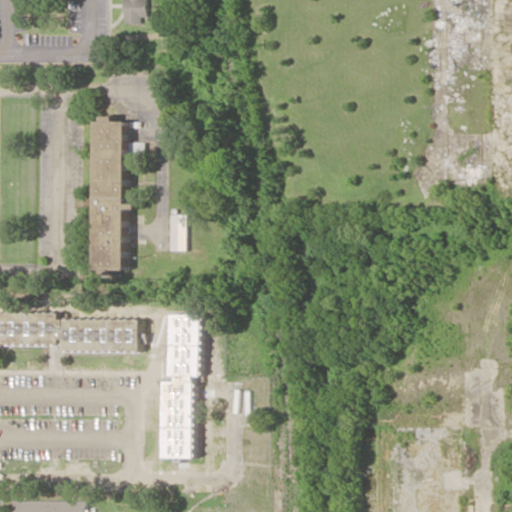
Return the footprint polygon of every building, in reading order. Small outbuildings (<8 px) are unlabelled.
[(150,15),(149,0),(127,0),(127,23),(144,22),(144,15),(150,15)] [(132,270),(133,208),(143,208),(143,203),(133,203),(133,167),(147,167),(147,142),(133,142),(134,120),(121,120),(121,117),(103,116),(101,269),(132,270)] [(190,214),(175,213),(174,250),(190,250),(190,214)] [(147,319),(65,318),(66,312),(4,311),(3,343),(51,343),(51,349),(147,350),(147,319)] [(170,457),(202,457),(202,376),(208,376),(208,313),(176,313),(176,379),(170,379),(170,457)] [(91,511),(91,499),(17,498),(16,511),(91,511)]
